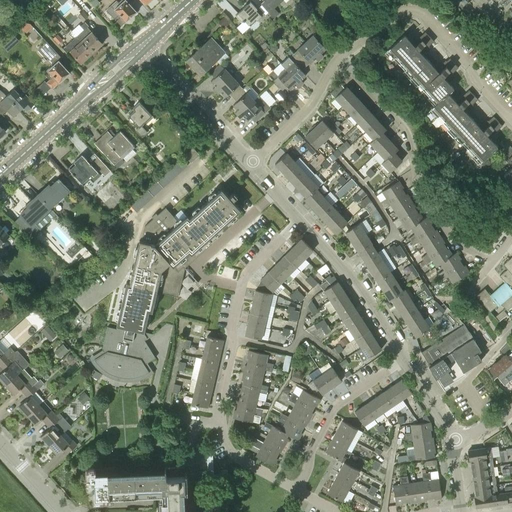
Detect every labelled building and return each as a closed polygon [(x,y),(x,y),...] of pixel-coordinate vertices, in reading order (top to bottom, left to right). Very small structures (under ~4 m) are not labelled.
[(106,10),(114,19),(119,15),(126,22),(137,12),(125,0),(120,0),(119,2),(117,0),(106,10)] [(264,0),(261,3),(275,18),(279,14),(273,8),(281,0),(264,0)] [(244,8),(235,16),(242,23),(243,21),(244,22),(245,21),(250,26),(261,16),(256,10),(257,9),(250,2),(248,4),(247,3),(243,7),(244,8)] [(83,21),(88,17),(83,11),(78,15),(83,21)] [(3,14),(0,16),(0,19),(6,26),(10,22),(3,14)] [(51,26),(59,19),(54,14),(46,21),(51,26)] [(225,16),(218,22),(224,29),(231,22),(225,16)] [(22,32),(31,24),(25,17),(16,25),(22,32)] [(84,30),(77,36),(92,53),(102,43),(87,27),(88,26),(85,22),(81,26),(84,30)] [(306,42),(321,58),(324,56),(321,53),(326,48),(323,45),(327,41),(318,31),(314,35),(313,35),(306,42)] [(411,77),(428,61),(421,53),(422,52),(429,53),(429,46),(434,41),(425,32),(420,37),(416,40),(414,42),(412,44),(404,35),(387,51),(411,77)] [(58,43),(62,39),(58,34),(54,38),(58,43)] [(92,53),(77,36),(63,48),(67,53),(70,51),(81,63),(92,53)] [(222,49),(211,38),(187,60),(200,75),(217,60),(225,52),(222,49)] [(61,57),(47,41),(38,48),(38,50),(44,55),(45,56),(46,55),(53,63),(46,69),(47,70),(44,73),(50,79),(48,81),(46,82),(53,89),(70,73),(58,60),(61,57)] [(266,42),(261,46),(265,50),(269,45),(266,42)] [(294,53),(306,66),(310,62),(310,63),(315,58),(318,61),(321,58),(306,42),(298,49),(298,50),(294,53)] [(285,68),(301,85),(304,82),(301,79),(306,75),(301,70),(306,66),(294,53),(289,57),(281,64),(285,68)] [(411,77),(436,104),(436,105),(449,94),(454,89),(445,80),(459,68),(450,58),(444,64),(439,63),(438,69),(437,70),(428,61),(411,77)] [(215,91),(232,76),(225,68),(224,68),(220,64),(211,73),(215,77),(211,81),(216,86),(213,88),(215,91)] [(259,65),(254,69),(259,74),(263,69),(259,65)] [(301,85),(285,68),(277,76),(278,76),(274,80),(283,90),(287,86),(290,89),(295,85),(298,88),(301,85)] [(233,97),(243,88),(239,84),(232,76),(215,91),(218,94),(221,91),(226,97),(229,93),(233,97)] [(238,115),(254,100),(258,96),(258,94),(250,85),(249,86),(248,86),(247,85),(243,88),(233,97),(237,101),(233,105),(238,110),(235,112),(238,115)] [(343,106),(355,95),(347,87),(335,98),(343,106)] [(7,96),(20,110),(20,111),(23,107),(27,111),(35,104),(25,94),(23,96),(15,88),(7,96)] [(20,110),(7,96),(4,93),(0,89),(0,112),(2,115),(6,111),(9,111),(14,116),(20,110)] [(271,105),(277,99),(267,89),(261,94),(271,105)] [(454,135),(472,119),(465,111),(478,100),(469,90),(464,95),(458,95),(458,101),(456,102),(449,94),(436,105),(436,104),(431,109),(454,135)] [(254,100),(238,115),(240,118),(243,116),(248,121),(251,117),(255,122),(271,107),(260,95),(258,96),(254,100)] [(351,115),(363,104),(355,95),(343,106),(351,115)] [(134,110),(128,115),(139,127),(136,129),(142,136),(149,130),(143,124),(152,116),(140,102),(133,108),(134,110)] [(359,123),(371,112),(363,104),(351,115),(359,123)] [(367,132),(378,121),(371,112),(359,123),(367,132)] [(472,119),(454,135),(480,163),(498,147),(489,138),(502,126),(494,116),(488,122),(482,121),(482,127),(481,128),(472,119)] [(314,128),(325,140),(334,132),(323,120),(314,128)] [(375,140),(383,133),(386,129),(378,121),(367,132),(375,140)] [(325,140),(314,128),(305,136),(316,148),(325,140)] [(108,131),(94,143),(117,168),(126,160),(127,161),(136,153),(132,149),(135,146),(120,130),(113,137),(108,131)] [(303,138),(298,133),(293,137),(298,142),(303,138)] [(378,152),(390,141),(383,133),(375,140),(371,144),(378,152)] [(386,160),(395,152),(398,149),(390,141),(378,152),(386,160)] [(344,143),(337,149),(342,154),(348,148),(344,143)] [(511,147),(510,145),(501,154),(511,166),(511,167),(504,176),(511,184),(511,147)] [(193,148),(184,156),(191,163),(199,155),(193,148)] [(339,156),(335,151),(326,159),(331,164),(337,158),(339,156)] [(82,183),(88,177),(93,182),(101,175),(101,174),(102,173),(105,176),(111,170),(95,152),(87,160),(82,154),(74,162),(75,163),(69,169),(82,183)] [(395,152),(386,160),(383,164),(390,172),(402,161),(395,152)] [(283,173),(295,162),(287,153),(275,164),(283,173)] [(158,155),(155,158),(160,163),(163,160),(158,155)] [(164,188),(188,165),(182,158),(157,181),(164,188)] [(481,163),(487,169),(492,164),(487,158),(481,163)] [(295,162),(283,173),(291,181),(303,170),(295,162)] [(336,162),(332,166),(336,171),(340,167),(336,162)] [(303,170),(291,181),(299,189),(311,178),(303,170)] [(311,178),(299,189),(306,198),(316,189),(318,187),(311,178)] [(339,190),(343,194),(356,183),(351,178),(339,190)] [(38,194),(50,208),(69,190),(58,179),(50,186),(49,184),(38,194)] [(382,205),(404,192),(402,189),(404,188),(399,181),(382,191),(386,198),(380,202),(382,205)] [(126,282),(116,325),(118,325),(117,326),(117,329),(108,327),(102,349),(105,353),(95,359),(98,364),(101,367),(105,371),(110,373),(114,375),(119,377),(124,378),(129,378),(135,377),(140,376),(144,374),(149,372),(145,365),(156,358),(145,340),(147,338),(143,331),(144,331),(149,310),(152,311),(157,290),(173,293),(179,270),(183,266),(179,261),(189,251),(192,254),(241,209),(233,201),(237,197),(234,193),(230,197),(222,189),(189,218),(187,215),(179,223),(169,212),(166,208),(145,226),(141,241),(140,240),(130,282),(126,282)] [(316,189),(306,198),(305,199),(312,208),(324,197),(316,189)] [(360,195),(364,191),(362,189),(353,197),(356,199),(360,195)] [(148,190),(131,206),(137,213),(154,197),(148,190)] [(395,211),(411,200),(407,194),(406,195),(404,192),(382,205),(384,209),(391,205),(395,211)] [(39,227),(35,222),(50,208),(38,194),(27,204),(28,206),(20,214),(21,215),(14,221),(31,235),(39,227)] [(324,197),(312,208),(320,216),(332,205),(324,197)] [(395,225),(416,211),(414,208),(416,207),(411,200),(395,211),(399,217),(393,221),(395,225)] [(372,214),(377,211),(371,201),(366,206),(372,214)] [(332,205),(320,216),(328,225),(340,214),(332,205)] [(411,228),(411,227),(423,219),(419,213),(418,214),(416,211),(395,225),(397,228),(403,224),(407,231),(411,228)] [(340,214),(328,225),(336,233),(348,223),(340,214)] [(411,241),(432,228),(430,224),(432,224),(427,216),(423,219),(411,227),(411,228),(415,234),(409,238),(411,241)] [(352,242),(365,233),(359,224),(345,232),(352,242)] [(0,244),(1,245),(5,241),(4,241),(9,236),(6,232),(9,230),(5,225),(2,228),(0,225),(0,244)] [(424,247),(440,236),(436,230),(435,231),(432,228),(411,241),(413,244),(413,245),(420,241),(424,247)] [(372,244),(365,233),(352,242),(358,252),(359,252),(372,244)] [(423,260),(445,247),(443,244),(444,243),(440,236),(424,247),(428,253),(421,257),(423,260)] [(302,239),(293,247),(305,258),(313,250),(302,239)] [(375,249),(372,244),(359,252),(362,257),(365,261),(377,252),(375,249)] [(305,258),(293,247),(285,255),(297,266),(305,258)] [(440,264),(440,263),(452,255),(449,249),(447,250),(445,247),(423,260),(426,264),(432,260),(436,267),(440,264)] [(365,261),(364,261),(370,271),(384,262),(378,252),(377,252),(365,261)] [(440,277),(462,263),(460,260),(461,259),(457,252),(452,255),(440,263),(440,264),(444,270),(438,274),(440,277)] [(297,266),(285,255),(277,263),(289,275),(297,266)] [(503,264),(507,269),(511,274),(511,257),(503,264)] [(390,272),(384,262),(370,271),(377,281),(390,272)] [(289,275),(277,263),(269,271),(281,283),(289,275)] [(462,263),(440,277),(442,280),(448,276),(453,283),(469,272),(465,265),(464,266),(462,263)] [(498,289),(506,298),(511,293),(511,274),(507,269),(500,275),(506,282),(498,289)] [(281,283),(269,271),(261,280),(272,291),(281,283)] [(390,272),(377,281),(383,290),(396,281),(390,272)] [(310,275),(308,277),(315,285),(318,283),(310,275)] [(332,285),(338,281),(334,276),(331,278),(330,276),(327,278),(332,285)] [(315,285),(308,277),(305,280),(313,288),(315,285)] [(319,285),(324,290),(332,285),(327,280),(319,285)] [(332,285),(324,290),(331,300),(344,291),(338,281),(332,285)] [(396,281),(383,290),(389,300),(391,298),(403,291),(396,281)] [(506,298),(498,289),(490,295),(485,288),(476,295),(490,312),(506,298)] [(292,293),(297,298),(300,302),(305,297),(297,289),(292,293)] [(253,301),(269,305),(271,293),(255,290),(253,301)] [(404,290),(403,291),(391,298),(397,308),(410,299),(404,290)] [(344,291),(331,300),(337,309),(350,301),(344,291)] [(511,305),(506,298),(490,312),(498,321),(507,314),(508,315),(511,311),(511,305)] [(410,299),(397,308),(403,318),(417,309),(410,299)] [(308,306),(312,312),(317,308),(311,300),(309,303),(308,306)] [(269,305),(253,301),(250,312),(266,316),(269,305)] [(350,301),(337,309),(343,319),(357,310),(350,301)] [(294,310),(288,309),(287,313),(290,313),(289,319),(297,321),(299,311),(294,310)] [(417,309),(403,318),(409,327),(423,318),(417,309)] [(357,310),(343,319),(349,329),(363,320),(357,310)] [(266,316),(250,312),(248,324),(264,327),(266,316)] [(423,318),(409,327),(416,337),(429,329),(423,318)] [(363,320),(349,329),(355,338),(369,329),(363,320)] [(264,327),(248,324),(245,335),(261,339),(264,327)] [(464,324),(421,352),(429,364),(428,364),(429,366),(429,367),(436,378),(436,377),(443,388),(457,380),(455,377),(482,360),(478,353),(481,351),(464,324)] [(328,325),(323,328),(326,334),(331,331),(328,325)] [(369,329),(355,338),(361,348),(375,339),(369,329)] [(207,336),(204,347),(221,351),(224,340),(207,336)] [(342,346),(348,342),(345,337),(339,341),(342,346)] [(511,348),(511,338),(501,350),(506,354),(511,348)] [(375,339),(361,348),(357,351),(364,361),(381,349),(375,339)] [(63,355),(69,350),(63,344),(57,349),(63,355)] [(338,353),(344,350),(340,344),(335,348),(338,353)] [(0,347),(0,364),(14,352),(10,347),(4,352),(0,347)] [(221,351),(204,347),(202,359),(219,363),(221,351)] [(248,362),(273,368),(273,364),(266,362),(268,354),(249,350),(247,358),(249,358),(248,362)] [(0,378),(5,384),(17,374),(26,366),(14,352),(0,364),(0,366),(3,370),(0,372),(0,378)] [(286,355),(282,370),(288,371),(291,356),(286,355)] [(497,376),(511,363),(511,361),(506,355),(491,367),(497,376)] [(219,363),(202,359),(199,370),(216,374),(219,363)] [(243,373),(263,377),(265,370),(272,371),(273,368),(248,362),(247,365),(245,365),(243,373)] [(511,363),(497,376),(504,384),(511,377),(511,363)] [(333,367),(323,374),(332,387),(342,381),(333,367)] [(216,374),(199,370),(197,381),(213,385),(216,374)] [(94,381),(99,375),(95,371),(90,377),(94,381)] [(294,371),(290,379),(300,383),(303,374),(294,371)] [(243,384),(268,390),(268,386),(261,384),(263,377),(243,373),(242,380),(244,381),(243,384)] [(24,393),(33,384),(36,382),(32,377),(25,383),(17,374),(5,384),(14,394),(20,388),(24,393)] [(332,387),(323,374),(313,381),(320,390),(322,394),(332,387)] [(393,385),(402,399),(412,392),(403,379),(393,385)] [(213,385),(197,381),(194,393),(211,396),(213,385)] [(320,390),(313,381),(308,384),(315,394),(320,390)] [(27,415),(39,404),(44,400),(35,391),(37,389),(33,384),(24,393),(28,397),(19,405),(27,415)] [(238,395),(258,399),(259,392),(267,394),(268,390),(243,384),(242,388),(240,387),(238,395)] [(383,392),(393,405),(402,399),(393,385),(383,392)] [(282,392),(288,395),(290,391),(291,389),(285,386),(282,392)] [(291,396),(313,409),(315,406),(317,406),(321,399),(303,390),(299,397),(293,393),(291,396)] [(85,402),(90,397),(85,392),(80,397),(85,402)] [(374,398),(383,412),(393,405),(383,392),(374,398)] [(211,396),(194,393),(191,404),(208,408),(211,396)] [(238,406),(262,412),(263,408),(256,407),(258,399),(238,395),(236,403),(238,403),(238,406)] [(292,410),(309,420),(313,413),(311,412),(313,409),(291,396),(289,400),(296,404),(292,410)] [(365,405),(374,418),(383,412),(374,398),(365,405)] [(39,404),(27,415),(35,424),(41,419),(45,423),(55,415),(51,410),(47,413),(46,413),(47,410),(42,404),(39,405),(39,404)] [(374,418),(365,405),(355,411),(364,425),(374,418)] [(266,413),(262,412),(238,406),(237,410),(235,410),(233,418),(252,422),(254,414),(265,417),(266,413)] [(280,416),(302,429),(304,425),(306,426),(309,420),(292,410),(289,417),(282,413),(280,416)] [(59,419),(55,415),(45,423),(49,428),(40,436),(49,445),(60,435),(52,425),(59,419)] [(285,423),(281,430),(288,434),(298,440),(302,433),(301,432),(302,429),(280,416),(278,420),(285,423)] [(337,431),(352,439),(357,429),(342,421),(337,431)] [(267,436),(285,445),(289,438),(287,437),(288,434),(281,430),(266,422),(264,425),(271,429),(267,436)] [(432,430),(431,422),(424,423),(411,425),(412,432),(404,434),(405,437),(431,434),(430,430),(432,430)] [(331,441),(346,449),(352,439),(337,431),(331,441)] [(431,434),(405,437),(406,442),(413,441),(414,448),(434,445),(433,437),(431,437),(431,434)] [(60,435),(49,445),(57,454),(63,449),(67,453),(77,445),(72,440),(69,444),(60,435)] [(254,441),(278,454),(279,451),(281,452),(285,445),(267,436),(264,442),(256,438),(254,441)] [(278,454),(254,441),(252,445),(260,449),(256,456),(273,466),(278,458),(276,457),(278,454)] [(346,449),(331,441),(325,452),(341,460),(346,449)] [(434,445),(414,448),(415,455),(408,456),(409,460),(434,457),(433,453),(435,452),(434,445)] [(470,460),(471,460),(492,457),(491,447),(468,450),(470,460)] [(492,457),(471,460),(472,469),(493,466),(492,457)] [(338,472),(353,480),(359,470),(344,462),(338,472)] [(510,473),(511,473),(511,465),(509,466),(509,468),(502,469),(503,475),(510,473)] [(95,471),(89,471),(89,482),(95,482),(95,497),(110,496),(110,493),(162,490),(163,504),(162,511),(181,511),(181,490),(185,489),(184,466),(165,467),(165,471),(95,475),(95,471)] [(493,466),(472,469),(473,479),(495,476),(493,466)] [(333,482),(348,490),(353,480),(338,472),(333,482)] [(426,473),(430,498),(433,498),(434,500),(442,498),(439,479),(431,480),(430,472),(426,473)] [(416,482),(419,502),(427,501),(426,499),(430,498),(426,473),(422,474),(423,481),(416,482)] [(407,502),(404,476),(400,477),(401,484),(393,485),(396,505),(404,504),(404,502),(407,502)] [(404,476),(407,502),(411,501),(411,503),(419,502),(416,482),(409,483),(408,476),(404,476)] [(495,476),(473,479),(474,488),(496,485),(495,476)] [(348,490),(333,482),(327,492),(342,501),(348,490)] [(496,485),(474,488),(476,497),(497,494),(496,490),(496,485)] [(511,491),(497,494),(476,497),(475,497),(476,507),(511,501),(511,491)]
